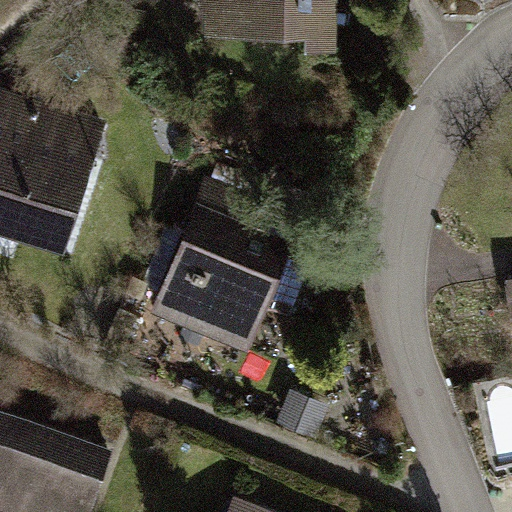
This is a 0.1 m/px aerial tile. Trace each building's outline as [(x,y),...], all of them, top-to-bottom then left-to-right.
[(192,0),(196,26),(295,29),(295,44),(326,45),(327,0),(192,0)] [(97,123),(0,91),(0,231),(57,249),(97,123)] [(288,227),(181,196),(146,315),(252,347),(288,227)] [(511,278),(498,281),(505,319),(511,317),(511,278)] [(88,511),(111,448),(0,408),(0,511),(88,511)] [(269,511),(233,499),(228,511),(269,511)]
